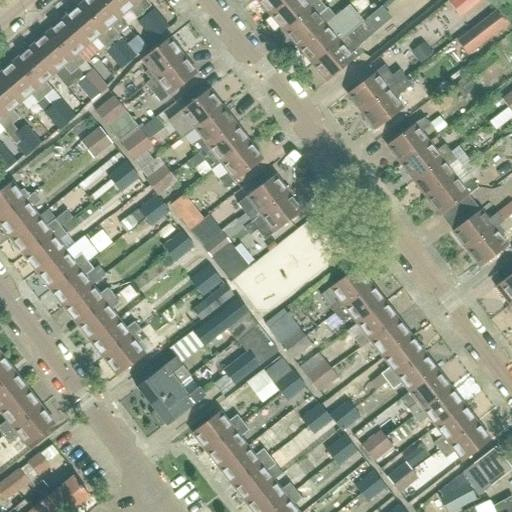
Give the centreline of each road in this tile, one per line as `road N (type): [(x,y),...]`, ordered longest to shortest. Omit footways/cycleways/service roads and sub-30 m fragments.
road 1 (residential): [(511,382),(208,0)]
road 2 (unclassified): [(151,490),(0,287)]
